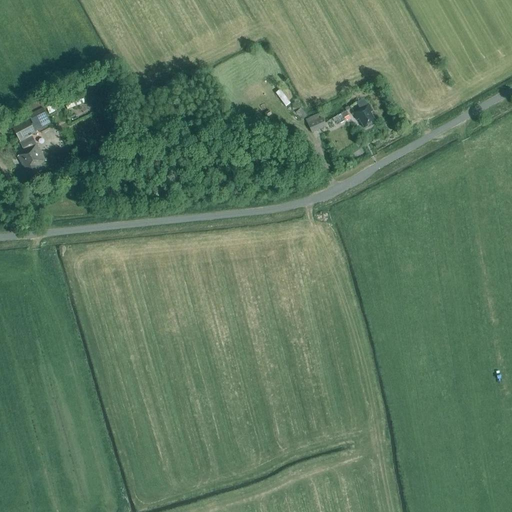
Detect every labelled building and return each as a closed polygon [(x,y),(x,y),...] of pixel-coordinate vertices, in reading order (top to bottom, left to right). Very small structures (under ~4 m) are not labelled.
[(50,113),(55,111),(49,98),(43,101),(50,113)] [(369,105),(368,106),(364,98),(356,102),(360,110),(353,114),(357,121),(359,120),(364,129),(377,123),(371,113),(373,112),(369,105)] [(42,171),(46,169),(44,164),(36,148),(35,148),(31,139),(35,137),(34,135),(50,126),(43,111),(46,110),(41,101),(25,110),(30,119),(13,128),(25,151),(23,152),(24,154),(18,157),(26,173),(27,173),(31,182),(42,177),(40,173),(43,172),(42,171)] [(300,120),(305,116),(300,108),(295,111),(300,120)] [(335,122),(343,117),(344,118),(349,116),(347,111),(333,119),(335,122)] [(327,127),(320,113),(306,119),(312,133),(327,127)]
